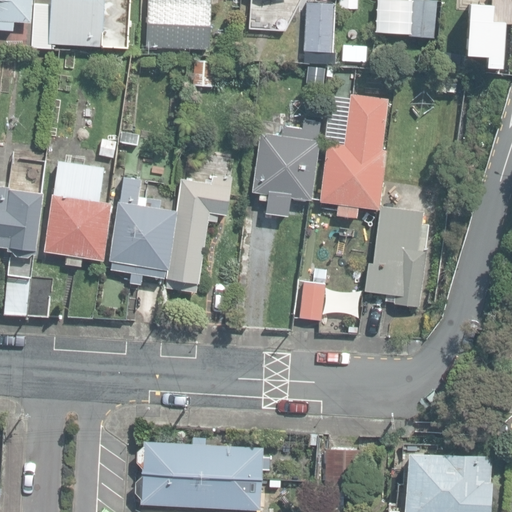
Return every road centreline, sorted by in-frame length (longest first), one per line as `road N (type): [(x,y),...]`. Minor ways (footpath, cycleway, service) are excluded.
road 1 (residential): [(77,369),(378,385),(430,367),(467,315),(511,143)]
road 2 (residential): [(70,511),(77,369)]
